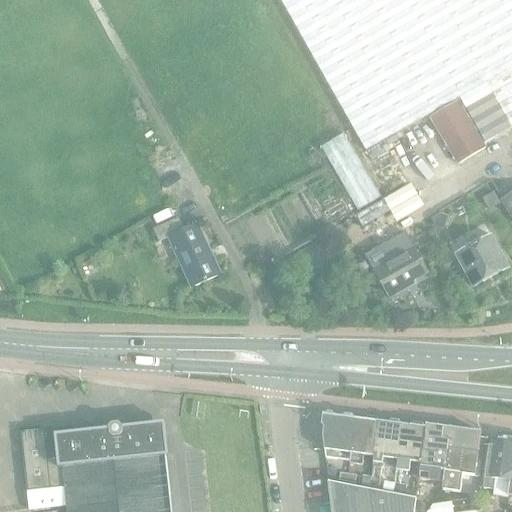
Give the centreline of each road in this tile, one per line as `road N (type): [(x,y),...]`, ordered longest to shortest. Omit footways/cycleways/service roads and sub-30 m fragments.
road 1 (primary): [(511,353),(272,347)]
road 2 (primary): [(276,371),(511,395)]
road 3 (primary): [(115,353),(276,371)]
road 4 (primary): [(272,347),(115,353)]
road 5 (unclassified): [(296,511),(276,371)]
